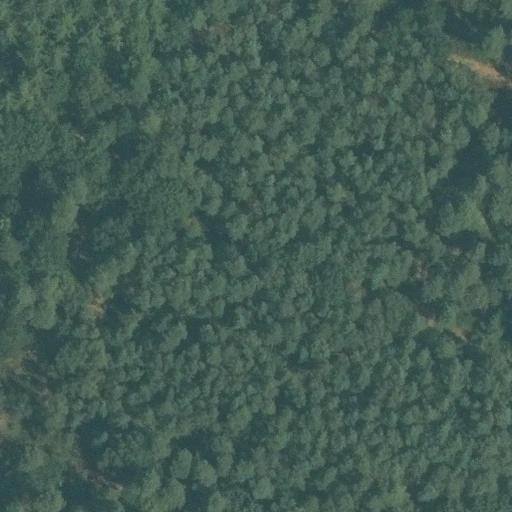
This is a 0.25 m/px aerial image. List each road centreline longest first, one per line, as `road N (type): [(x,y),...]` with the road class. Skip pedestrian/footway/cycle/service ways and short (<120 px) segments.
road 1 (track): [(511,75),(317,0)]
road 2 (track): [(0,142),(119,0)]
